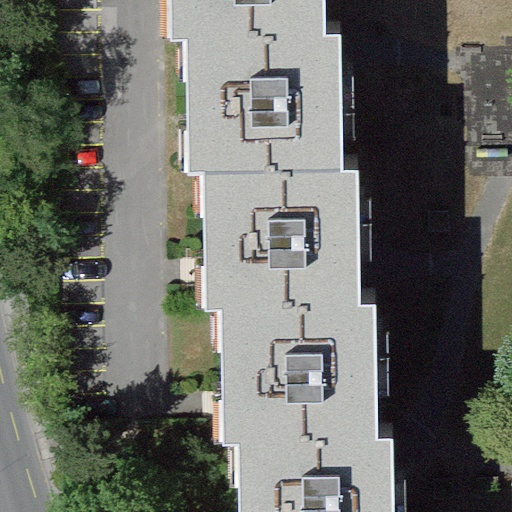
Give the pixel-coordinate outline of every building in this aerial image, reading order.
[(179,0),(179,39),(198,39),(335,39),(334,0),(179,0)] [(335,39),(198,39),(199,178),(214,179),(351,178),(350,38),(335,39)] [(351,178),(214,179),(216,317),(232,318),(371,315),(369,177),(351,178)] [(371,315),(232,318),(234,455),(250,455),(391,452),(388,315),(371,315)] [(391,452),(250,455),(250,511),(407,511),(407,452),(391,452)]
